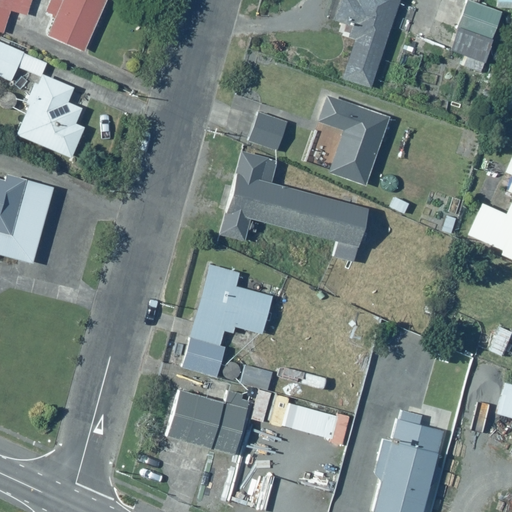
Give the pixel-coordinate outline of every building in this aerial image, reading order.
[(30,0),(0,0),(0,33),(2,34),(11,10),(25,16),(30,0)] [(45,0),(41,10),(54,15),(46,33),(84,50),(105,0),(45,0)] [(397,0),(339,0),(334,16),(359,25),(341,77),(367,87),(397,0)] [(502,12),(467,0),(465,0),(448,50),(462,55),(459,65),(480,73),(502,12)] [(47,62),(0,40),(0,79),(9,84),(17,68),(40,78),(47,62)] [(26,104),(13,133),(69,157),(82,126),(75,123),(79,112),(83,113),(91,97),(43,76),(40,82),(34,79),(24,103),(26,104)] [(389,117),(324,90),(313,117),(344,130),(327,172),(361,185),(389,117)] [(285,122),(257,110),(245,140),(273,151),(285,122)] [(274,157),(239,149),(218,234),(245,241),(247,231),(255,233),(257,222),(336,240),(332,258),(350,262),(363,206),(268,183),(274,157)] [(511,150),(511,151),(502,172),(511,176),(506,189),(511,191),(511,198),(506,211),(481,200),(466,233),(508,252),(511,242),(511,150)] [(0,254),(33,263),(53,187),(6,174),(5,180),(0,178),(0,254)] [(238,269),(207,262),(182,370),(214,377),(221,346),(218,346),(221,331),(231,333),(232,327),(261,334),(270,294),(234,286),(238,269)] [(510,331),(498,326),(488,350),(500,355),(510,331)] [(511,362),(489,356),(481,389),(511,396),(511,362)] [(325,375),(280,363),(276,378),(321,390),(325,375)] [(272,371),(244,364),(239,385),(267,391),(272,371)] [(221,399),(175,387),(162,435),(232,455),(249,395),(224,388),(221,399)] [(350,415),(275,393),(274,397),(270,396),(263,420),(280,425),(281,424),(328,439),(327,442),(341,446),(350,415)] [(424,511),(431,486),(436,482),(439,469),(435,462),(443,431),(420,425),(422,416),(402,410),(399,419),(397,419),(393,436),(389,435),(389,439),(383,438),(374,474),(381,482),(374,511),(424,511)] [(487,416),(477,414),(471,439),(481,441),(487,416)]
